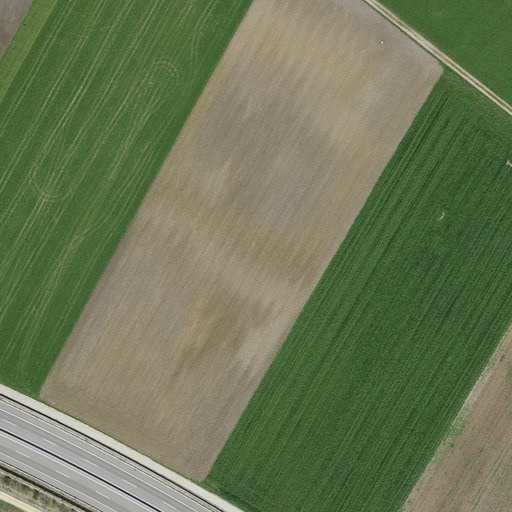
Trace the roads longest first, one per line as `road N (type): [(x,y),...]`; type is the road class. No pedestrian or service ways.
road 1 (track): [(235,511),(0,389)]
road 2 (motorway): [(181,511),(0,417)]
road 3 (track): [(511,111),(370,0)]
road 4 (motorway): [(0,444),(133,511)]
